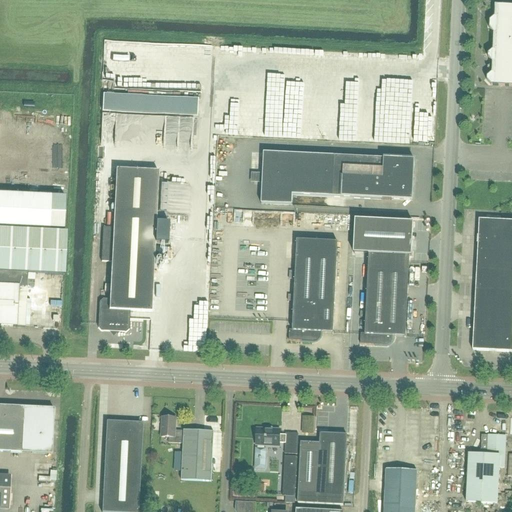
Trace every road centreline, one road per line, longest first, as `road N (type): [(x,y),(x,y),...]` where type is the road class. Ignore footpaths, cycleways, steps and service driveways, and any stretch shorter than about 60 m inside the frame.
road 1 (unclassified): [(442,389),(459,0)]
road 2 (tertiary): [(90,372),(231,379)]
road 3 (residential): [(79,511),(90,372)]
road 4 (tertiary): [(231,379),(369,386)]
road 5 (residential): [(223,511),(231,379)]
road 6 (residential): [(363,511),(369,386)]
